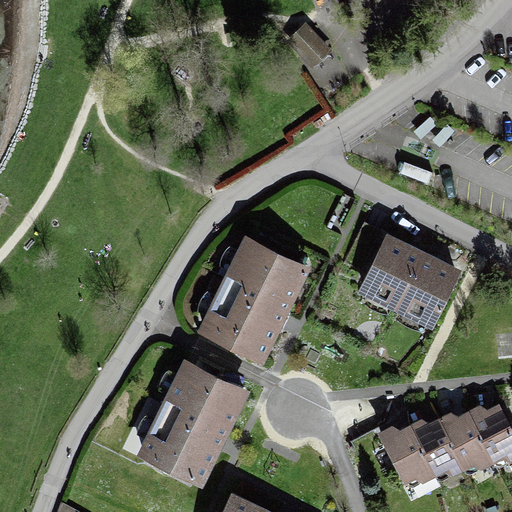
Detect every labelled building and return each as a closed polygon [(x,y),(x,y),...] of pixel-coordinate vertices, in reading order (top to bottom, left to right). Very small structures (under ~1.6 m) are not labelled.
[(327,49),(310,31),(296,45),(312,63),(327,49)] [(422,254),(388,238),(363,287),(397,304),(422,254)] [(248,239),(204,328),(260,356),(304,266),(248,239)] [(431,320),(455,271),(422,254),(397,304),(431,320)] [(187,362),(143,452),(199,479),(244,389),(187,362)] [(481,406),(469,412),(493,458),(501,453),(508,458),(511,455),(511,430),(498,405),(488,410),(481,406)] [(493,458),(469,412),(459,417),(452,413),(440,419),(463,464),(472,460),(479,465),(493,458)] [(423,420),(410,426),(434,471),(443,467),(450,472),(463,464),(440,419),(430,424),(423,420)] [(405,478),(414,474),(421,478),(434,471),(410,426),(401,431),(393,426),(381,433),(405,478)] [(265,511),(233,496),(224,511),(265,511)]
